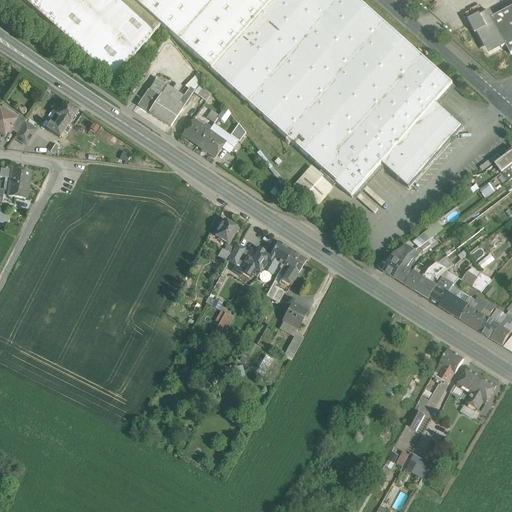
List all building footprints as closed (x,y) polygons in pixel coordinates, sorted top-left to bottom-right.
[(160,26),(130,0),(22,0),(112,80),(160,26)] [(130,0),(160,26),(209,70),(272,0),(130,0)] [(453,85),(357,0),(272,0),(209,70),(321,171),(337,185),(352,198),(382,165),(436,104),(453,85)] [(511,8),(492,19),(501,37),(511,55),(511,54),(511,8)] [(501,37),(492,19),(483,24),(493,42),(501,37)] [(184,98),(157,79),(138,107),(170,128),(183,110),(178,106),(184,98)] [(208,90),(202,99),(206,102),(213,93),(208,90)] [(65,103),(55,117),(59,119),(54,127),(50,124),(46,130),(60,139),(69,125),(69,126),(78,112),(65,103)] [(436,104),(382,165),(409,189),(463,128),(436,104)] [(225,108),(218,117),(223,121),(229,113),(225,108)] [(15,121),(0,110),(0,134),(5,137),(10,129),(15,121)] [(27,120),(19,115),(15,121),(10,129),(18,134),(25,124),(27,120)] [(194,119),(182,136),(197,147),(209,130),(194,119)] [(35,131),(25,124),(21,129),(32,136),(35,131)] [(237,127),(231,136),(236,139),(242,130),(237,127)] [(32,136),(21,129),(18,134),(15,139),(26,146),(32,136)] [(226,142),(209,130),(197,147),(215,159),(226,142)] [(511,148),(506,153),(508,156),(495,165),(502,174),(511,166),(511,148)] [(511,166),(502,174),(508,182),(511,179),(511,166)] [(317,175),(310,168),(292,188),(316,209),(333,189),(317,175)] [(30,172),(12,169),(12,172),(1,170),(0,176),(0,177),(11,179),(8,197),(26,199),(30,172)] [(337,185),(321,171),(317,175),(333,189),(337,185)] [(484,197),(496,191),(493,183),(480,189),(484,197)] [(11,216),(0,212),(0,223),(8,225),(11,216)] [(430,230),(435,237),(451,225),(446,219),(443,221),(442,219),(429,228),(430,230)] [(238,230),(224,221),(215,236),(228,245),(238,230)] [(435,237),(430,230),(427,233),(432,239),(435,237)] [(427,233),(413,243),(420,248),(428,242),(432,239),(427,233)] [(428,242),(420,248),(423,251),(431,246),(428,242)] [(278,243),(269,257),(268,258),(262,268),(263,269),(272,275),(279,264),(283,266),(292,252),(278,243)] [(227,246),(223,252),(231,256),(234,250),(227,246)] [(408,247),(407,246),(392,258),(403,264),(408,257),(415,252),(408,247)] [(251,251),(240,268),(244,271),(242,273),(250,278),(252,276),(257,279),(263,269),(262,268),(268,258),(264,256),(265,254),(257,249),(255,254),(251,251)] [(231,256),(223,252),(223,253),(221,252),(218,257),(220,258),(219,259),(227,264),(231,256)] [(292,252),(283,266),(288,269),(287,271),(280,282),(279,284),(276,283),(274,287),(285,293),(286,294),(291,286),(290,286),(297,275),(307,261),(292,252)] [(420,254),(415,252),(408,257),(414,260),(414,261),(416,262),(420,255),(420,254)] [(403,264),(394,279),(405,286),(413,272),(408,269),(414,261),(414,260),(408,257),(403,264)] [(392,258),(383,272),(394,279),(403,264),(392,258)] [(483,261),(477,265),(483,272),(489,267),(483,261)] [(430,270),(415,292),(426,299),(434,285),(431,283),(434,279),(437,281),(440,277),(447,271),(437,264),(430,270)] [(420,276),(413,272),(405,286),(415,292),(430,270),(426,268),(420,276)] [(478,278),(474,284),(484,290),(492,281),(473,269),(469,272),(478,278)] [(469,272),(468,272),(463,280),(473,287),(474,284),(478,278),(469,272)] [(453,285),(447,281),(440,289),(448,294),(453,287),(453,285)] [(285,293),(274,287),(276,283),(274,282),(266,298),(278,305),(285,293)] [(463,288),(456,283),(453,285),(453,287),(460,292),(463,288)] [(440,289),(434,285),(426,299),(439,307),(448,294),(440,289)] [(448,294),(439,307),(452,316),(461,302),(458,300),(462,293),(460,292),(453,287),(448,294)] [(490,287),(484,294),(489,299),(495,292),(490,287)] [(464,304),(461,302),(452,316),(459,320),(467,306),(469,308),(474,300),(469,297),(464,304)] [(469,308),(467,306),(459,320),(469,326),(478,313),(484,302),(478,298),(475,303),(478,305),(474,311),(469,308)] [(484,302),(478,313),(469,326),(481,334),(489,320),(481,315),(485,309),(491,314),(494,308),(484,302)] [(308,313),(292,304),(282,322),(298,330),(308,313)] [(497,325),(489,320),(481,334),(492,341),(502,324),(502,323),(507,316),(500,312),(497,317),(500,320),(497,325)] [(502,323),(502,324),(492,341),(502,347),(510,333),(503,329),(507,324),(510,326),(511,323),(511,319),(507,316),(502,323)] [(227,317),(220,330),(225,333),(232,320),(227,317)] [(296,335),(283,358),(290,362),(303,339),(296,335)] [(454,354),(449,351),(440,365),(444,367),(454,374),(455,374),(464,360),(458,357),(458,356),(455,354),(454,354)] [(266,357),(258,371),(265,375),(273,361),(266,357)] [(242,367),(235,368),(237,375),(244,374),(242,367)] [(454,374),(444,367),(438,378),(448,384),(454,374)] [(482,378),(468,369),(457,387),(465,392),(461,399),(466,402),(466,403),(467,404),(482,378)] [(496,387),(482,378),(467,404),(466,403),(461,412),(473,419),(478,410),(478,411),(483,403),(485,404),(496,387)] [(425,416),(415,411),(406,426),(416,432),(425,416)] [(389,457),(384,468),(398,476),(409,456),(403,453),(398,461),(389,457)] [(431,465),(414,455),(406,470),(423,479),(431,465)] [(401,491),(393,507),(400,511),(409,495),(401,491)]
